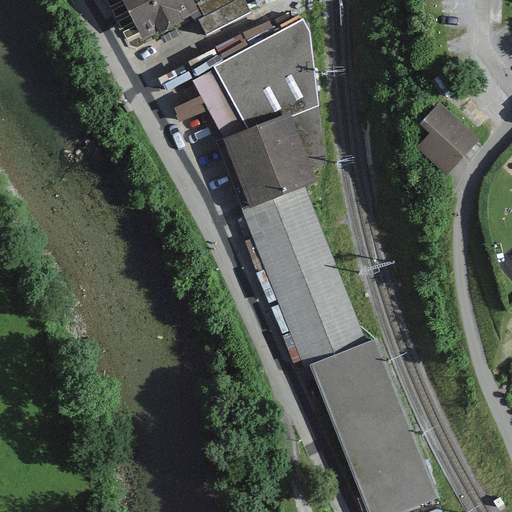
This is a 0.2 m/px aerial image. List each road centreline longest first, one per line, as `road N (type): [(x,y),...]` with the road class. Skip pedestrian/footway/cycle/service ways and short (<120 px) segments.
road 1 (residential): [(84,0),(231,270),(345,511)]
road 2 (residential): [(511,438),(480,367),(461,293),(459,219),(473,174),(511,123)]
